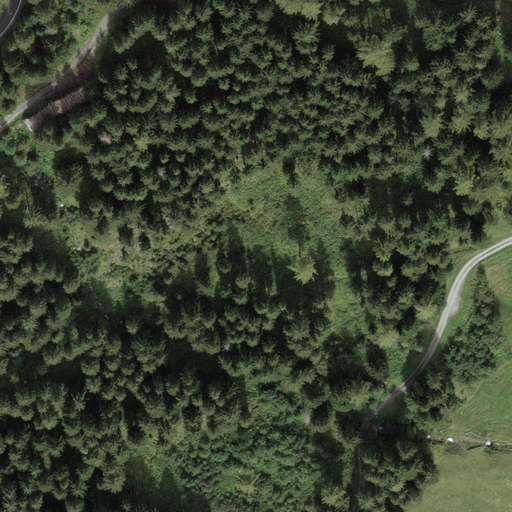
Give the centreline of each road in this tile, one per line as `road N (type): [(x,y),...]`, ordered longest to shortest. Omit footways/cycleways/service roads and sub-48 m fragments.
road 1 (track): [(511,238),(181,304),(103,303),(0,378)]
road 2 (track): [(361,511),(366,421),(424,361),(462,272),(511,239)]
road 3 (track): [(127,0),(64,77),(0,128)]
